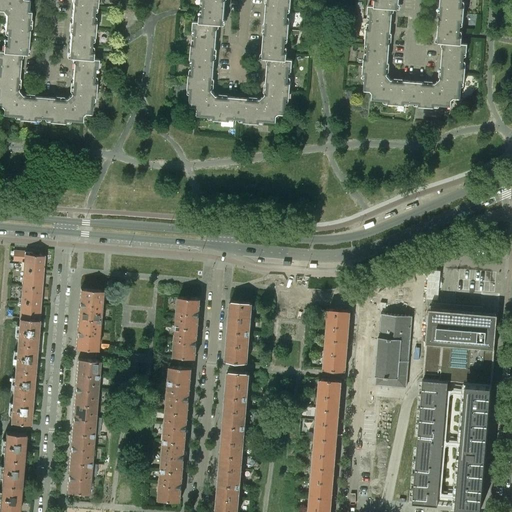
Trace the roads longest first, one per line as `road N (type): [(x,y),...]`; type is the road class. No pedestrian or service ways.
road 1 (tertiary): [(511,170),(335,236),(222,232)]
road 2 (residential): [(67,232),(43,511)]
road 3 (residential): [(198,511),(221,244)]
road 4 (residential): [(350,511),(370,289),(387,278)]
road 5 (tertiary): [(312,255),(379,246),(511,189)]
road 6 (tertiary): [(67,232),(221,244)]
road 7 (tertiary): [(222,232),(69,221)]
road 8 (residential): [(387,278),(433,259),(511,266)]
